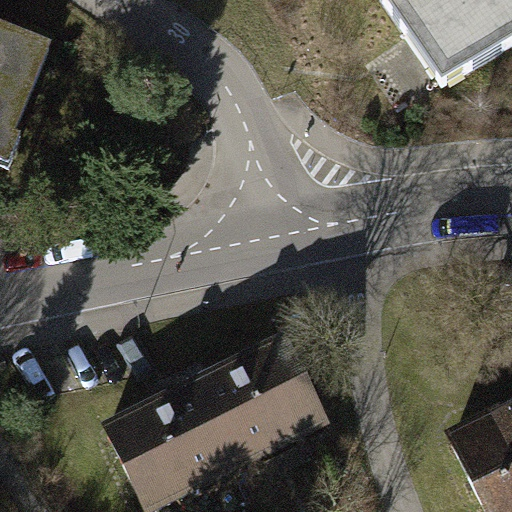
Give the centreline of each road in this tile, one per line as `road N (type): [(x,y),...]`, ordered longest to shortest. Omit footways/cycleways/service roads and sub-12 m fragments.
road 1 (residential): [(0,287),(316,219)]
road 2 (residential): [(316,219),(410,511)]
road 3 (residential): [(126,0),(253,102),(316,219)]
road 4 (residential): [(316,219),(511,200)]
